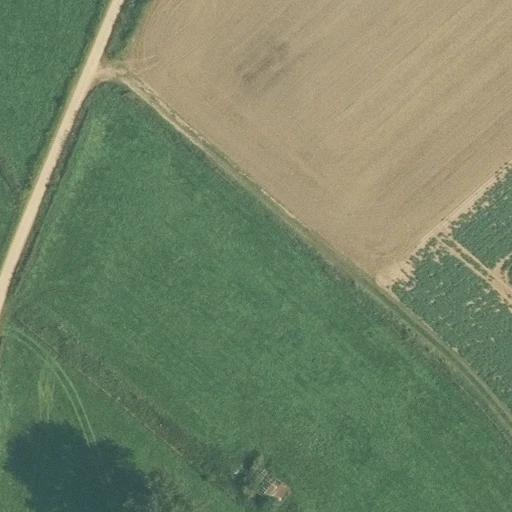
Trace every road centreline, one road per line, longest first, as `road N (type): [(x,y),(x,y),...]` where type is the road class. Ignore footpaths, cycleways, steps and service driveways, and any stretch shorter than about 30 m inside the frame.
road 1 (track): [(99,74),(488,403),(511,434)]
road 2 (track): [(131,0),(10,310),(0,365)]
road 3 (track): [(253,511),(10,310)]
